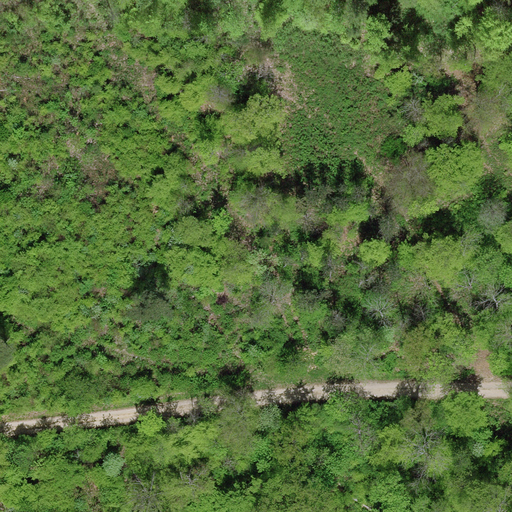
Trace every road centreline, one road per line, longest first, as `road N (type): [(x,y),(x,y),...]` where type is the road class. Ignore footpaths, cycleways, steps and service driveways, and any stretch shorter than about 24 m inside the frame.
road 1 (track): [(0,429),(316,390),(511,389)]
road 2 (track): [(316,390),(255,374),(157,368),(0,318)]
